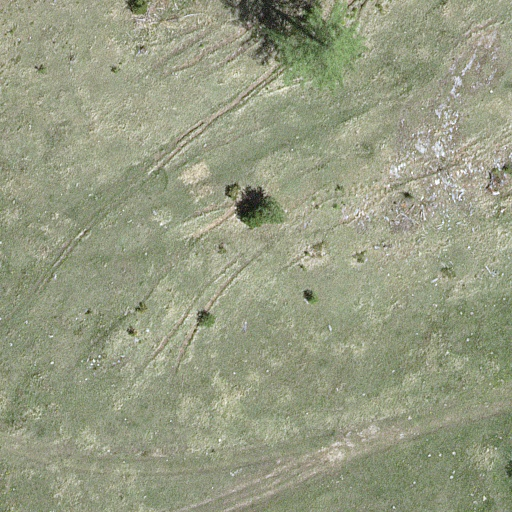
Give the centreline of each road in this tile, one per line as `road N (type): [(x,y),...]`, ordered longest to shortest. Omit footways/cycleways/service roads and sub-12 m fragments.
road 1 (track): [(365,440),(200,458),(84,460),(0,436)]
road 2 (track): [(511,396),(365,440),(176,511)]
